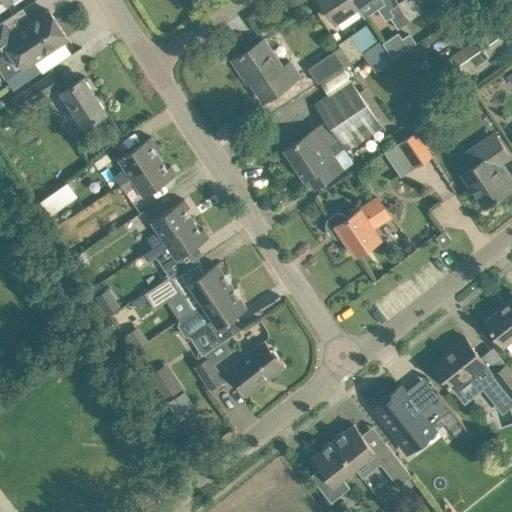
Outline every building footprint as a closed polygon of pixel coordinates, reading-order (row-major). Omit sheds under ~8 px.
[(357,5),(353,0),(320,0),(335,21),(357,5)] [(401,0),(398,2),(410,19),(423,11),(415,0),(401,0)] [(387,10),(399,27),(410,19),(398,2),(387,10)] [(0,69),(6,78),(22,68),(68,37),(49,9),(29,23),(27,20),(10,31),(3,20),(0,22),(0,69)] [(452,52),(466,72),(505,45),(491,25),(452,52)] [(416,41),(407,27),(381,42),(390,57),(416,41)] [(339,43),(351,60),(363,52),(351,34),(339,43)] [(239,53),(241,55),(236,58),(264,99),(299,75),(290,62),(283,67),(264,39),(245,52),(243,50),(239,53)] [(308,67),(318,82),(345,64),(335,49),(308,67)] [(11,99),(19,111),(59,84),(52,73),(11,99)] [(62,91),(84,124),(72,132),(79,142),(96,131),(89,121),(106,111),(84,76),(62,91)] [(308,175),(315,186),(342,168),(335,158),(383,125),(359,90),(321,115),(337,138),(326,145),(314,128),(285,148),(305,178),(308,175)] [(399,142),(415,165),(432,153),(415,130),(399,142)] [(510,155),(494,131),(465,150),(473,162),(462,169),(485,205),(511,186),(511,183),(504,171),(501,172),(496,164),(510,155)] [(115,176),(120,183),(160,156),(154,146),(157,144),(151,135),(118,157),(126,168),(115,176)] [(120,183),(125,191),(136,184),(144,195),(176,173),(171,165),(167,167),(160,156),(120,183)] [(390,215),(378,196),(349,215),(343,212),(337,211),(333,213),(330,215),(330,216),(327,220),(326,225),(327,230),(329,233),(333,236),(339,237),(344,236),(356,254),(380,238),(373,226),(390,215)] [(148,238),(153,246),(194,220),(186,209),(190,207),(184,198),(151,220),(159,231),(148,238)] [(194,220),(153,246),(158,254),(169,246),(177,258),(209,236),(204,228),(200,230),(194,220)] [(435,236),(442,245),(452,238),(444,229),(435,236)] [(179,290),(193,310),(232,284),(218,262),(190,281),(182,269),(171,277),(170,276),(145,293),(154,307),(179,290)] [(232,284),(193,310),(176,321),(187,338),(191,336),(202,355),(217,346),(215,343),(226,336),(219,324),(246,306),(232,284)] [(511,339),(511,298),(484,320),(505,345),(511,339)] [(446,355),(434,364),(446,380),(453,388),(454,389),(455,388),(464,401),(483,387),(497,406),(502,412),(509,406),(511,403),(511,395),(494,373),(487,364),(481,356),(477,351),(465,335),(451,346),(454,349),(446,355)] [(228,368),(248,393),(263,381),(262,380),(267,375),(269,377),(284,365),(264,340),(228,368)] [(196,366),(210,388),(224,379),(209,356),(196,366)] [(148,374),(166,401),(185,389),(167,362),(148,374)] [(511,372),(506,364),(494,373),(511,395),(511,372)] [(391,390),(371,405),(408,452),(439,427),(434,421),(450,408),(439,395),(421,409),(406,388),(395,396),(391,390)] [(457,420),(450,426),(458,436),(466,430),(457,420)] [(335,437),(333,439),(351,462),(355,467),(362,476),(375,466),(381,461),(381,462),(398,484),(412,474),(395,452),(394,451),(385,440),(374,449),(362,433),(354,423),(351,425),(345,430),(341,429),(337,432),(335,437)] [(333,439),(313,455),(334,482),(323,490),(332,501),(351,486),(343,477),(355,467),(351,462),(333,439)] [(479,445),(470,452),(485,471),(494,464),(479,445)]
